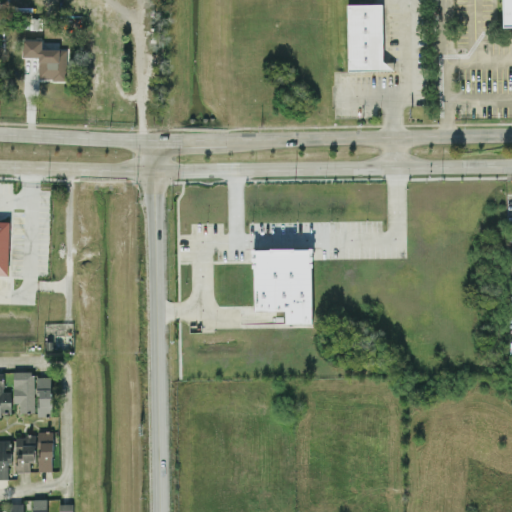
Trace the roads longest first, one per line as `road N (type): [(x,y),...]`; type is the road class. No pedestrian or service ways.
road 1 (secondary): [(0,166),(396,167)]
road 2 (residential): [(144,137),(158,310),(161,511)]
road 3 (secondary): [(394,136),(229,139)]
road 4 (secondary): [(144,137),(0,134)]
